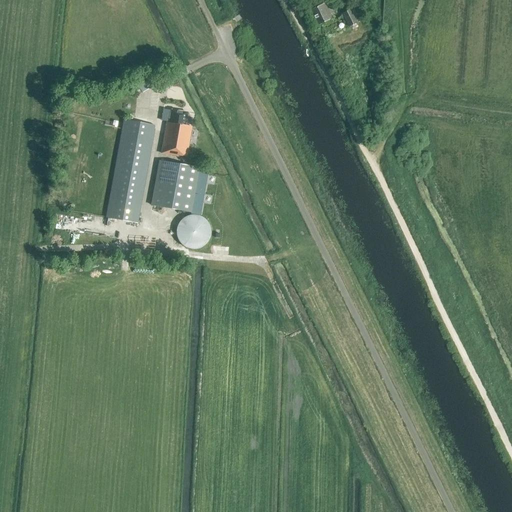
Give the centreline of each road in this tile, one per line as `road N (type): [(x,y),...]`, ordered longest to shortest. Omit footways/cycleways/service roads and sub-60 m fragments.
road 1 (unclassified): [(444,511),(227,53)]
road 2 (track): [(511,452),(369,160)]
road 3 (track): [(369,160),(287,3)]
